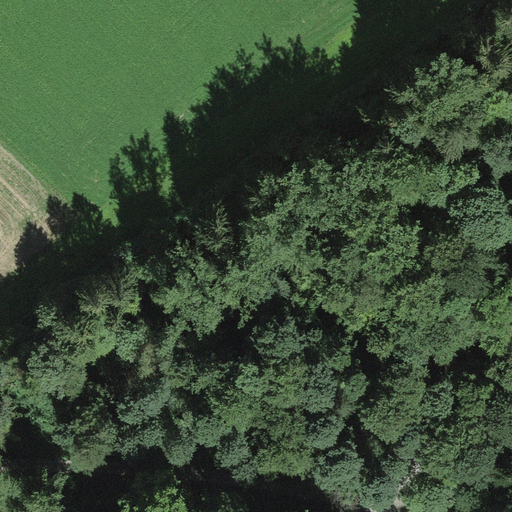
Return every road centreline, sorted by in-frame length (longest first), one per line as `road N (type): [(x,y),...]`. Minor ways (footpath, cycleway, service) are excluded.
road 1 (track): [(0,463),(220,473),(396,504)]
road 2 (track): [(396,504),(477,278),(511,211)]
